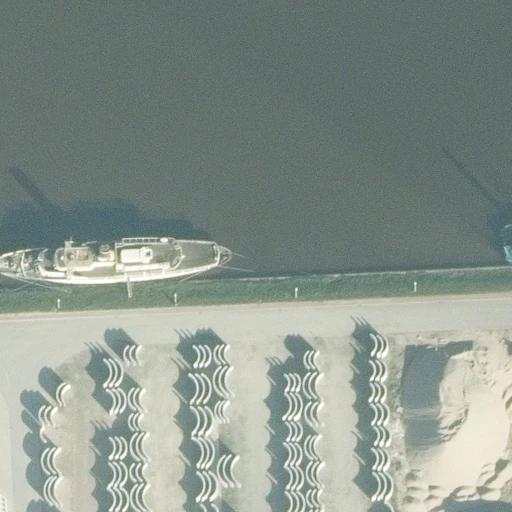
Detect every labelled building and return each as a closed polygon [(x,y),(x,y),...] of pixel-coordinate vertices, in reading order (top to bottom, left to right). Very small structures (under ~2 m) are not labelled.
[(445,343),(416,345),(417,355),(446,353),(445,343)] [(412,371),(425,446),(442,444),(439,428),(462,424),(460,413),(454,414),(450,389),(459,388),(455,364),(412,371)] [(66,465),(76,416),(48,410),(36,463),(55,467),(56,463),(66,465)] [(115,500),(121,504),(159,507),(166,511),(168,511),(178,499),(190,499),(208,511),(214,511),(217,471),(222,464),(209,456),(210,443),(199,443),(196,448),(172,446),(166,454),(162,453),(143,440),(131,439),(127,444),(126,461),(114,478),(87,476),(105,488),(104,493),(115,500)] [(447,482),(468,492),(476,475),(465,469),(462,475),(453,471),(447,482)]
